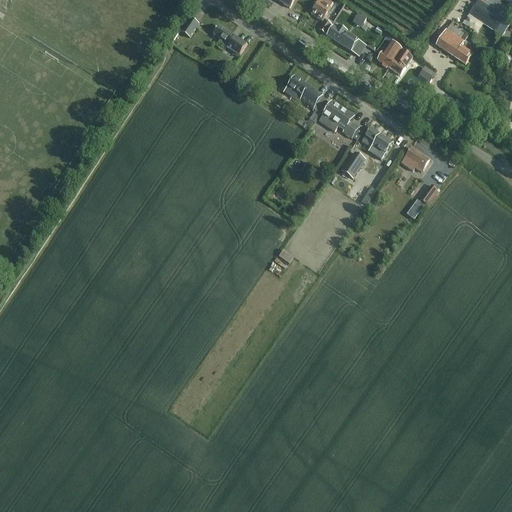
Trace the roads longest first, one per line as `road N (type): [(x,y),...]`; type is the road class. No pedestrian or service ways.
road 1 (residential): [(458,139),(246,0)]
road 2 (residential): [(410,139),(214,0)]
